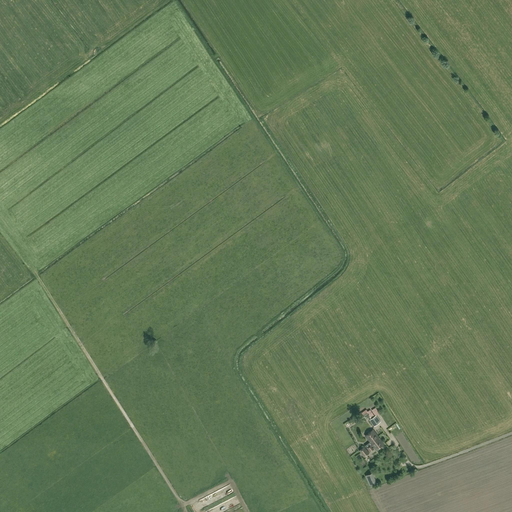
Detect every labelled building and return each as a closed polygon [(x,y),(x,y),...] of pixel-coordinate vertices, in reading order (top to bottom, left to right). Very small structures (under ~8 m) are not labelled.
[(380,421),(376,415),(370,420),(374,426),(380,421)] [(365,435),(370,442),(371,441),(371,440),(372,439),(374,440),(378,437),(373,429),(365,435)] [(384,444),(378,437),(374,440),(372,439),(371,440),(371,441),(370,442),(366,445),(367,447),(369,451),(373,448),(371,446),(372,445),(376,450),(384,444)] [(364,457),(369,453),(364,446),(359,450),(364,457)] [(197,509),(204,506),(201,499),(194,503),(197,509)] [(217,506),(220,511),(225,508),(222,503),(217,506)]
